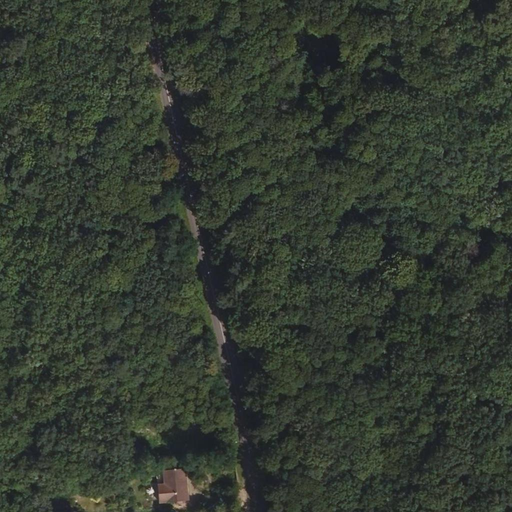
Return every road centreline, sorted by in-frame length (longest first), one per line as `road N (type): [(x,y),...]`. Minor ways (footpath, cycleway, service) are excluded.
road 1 (secondary): [(156,0),(251,511)]
road 2 (track): [(343,511),(459,255),(511,204)]
